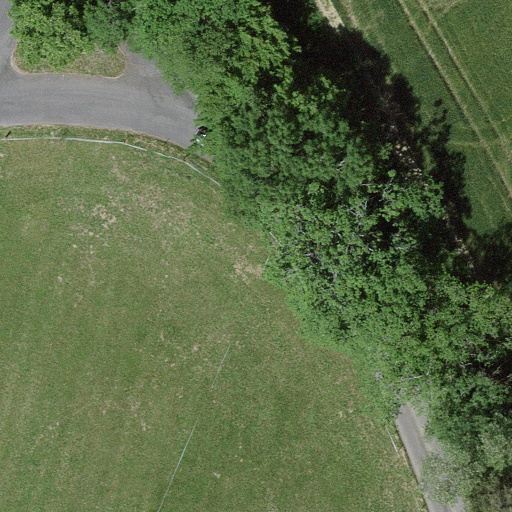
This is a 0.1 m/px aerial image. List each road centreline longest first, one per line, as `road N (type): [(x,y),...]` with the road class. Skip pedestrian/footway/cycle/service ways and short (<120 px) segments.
road 1 (unclassified): [(215,124),(309,211),(397,363),(454,511)]
road 2 (unclassified): [(215,124),(0,109)]
road 3 (unclassified): [(137,0),(215,124)]
